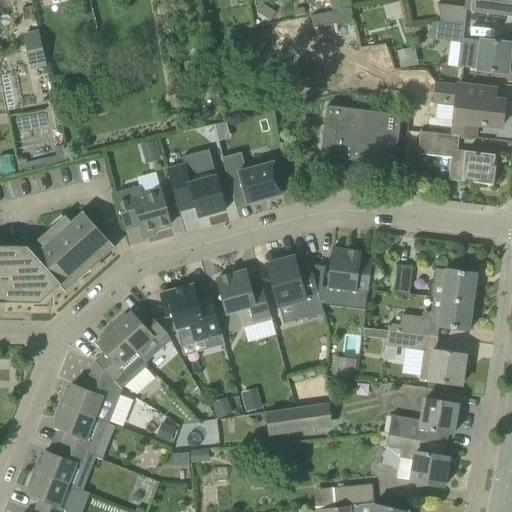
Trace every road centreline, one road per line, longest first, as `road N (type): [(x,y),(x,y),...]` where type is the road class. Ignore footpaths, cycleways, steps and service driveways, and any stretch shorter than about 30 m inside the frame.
road 1 (residential): [(57,338),(140,262),(325,212),(511,229)]
road 2 (residential): [(0,481),(57,338)]
